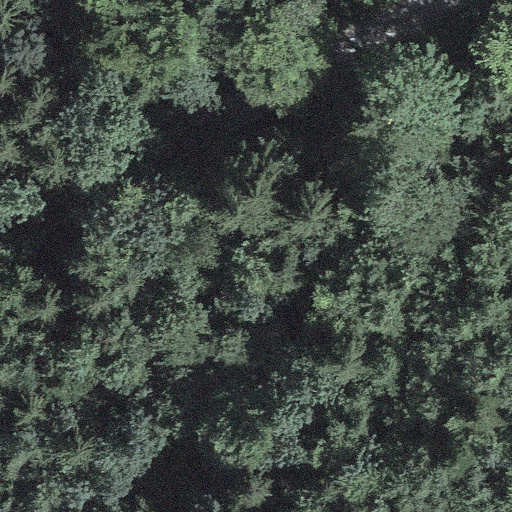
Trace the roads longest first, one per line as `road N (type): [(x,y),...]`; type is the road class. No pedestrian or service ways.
road 1 (track): [(185,511),(224,421),(310,313),(408,161),(484,0)]
road 2 (track): [(0,230),(417,16)]
